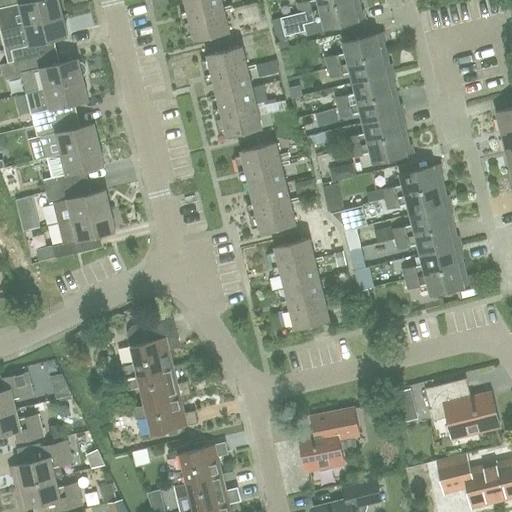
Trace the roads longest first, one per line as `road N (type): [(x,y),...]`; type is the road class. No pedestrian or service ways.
road 1 (residential): [(250,394),(492,336),(511,362)]
road 2 (residential): [(181,266),(113,0)]
road 3 (residential): [(507,298),(436,38)]
road 4 (residential): [(181,266),(0,349)]
road 5 (residential): [(250,394),(181,266)]
road 6 (residential): [(275,511),(250,394)]
